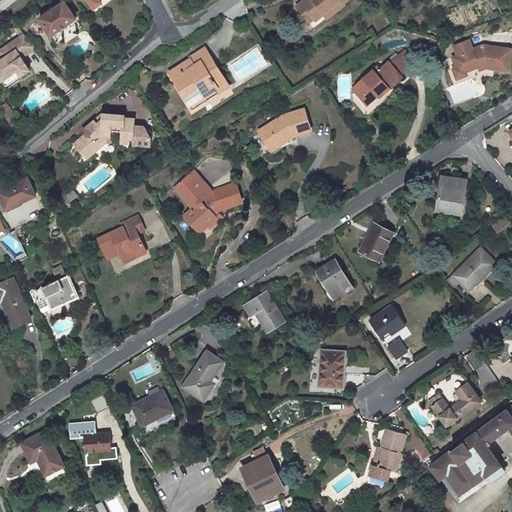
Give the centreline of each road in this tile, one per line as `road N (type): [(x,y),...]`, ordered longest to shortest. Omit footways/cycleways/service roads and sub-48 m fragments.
road 1 (residential): [(0,434),(468,133)]
road 2 (residential): [(0,169),(165,24)]
road 3 (unknown): [(511,403),(363,511)]
road 4 (residential): [(382,394),(511,304)]
